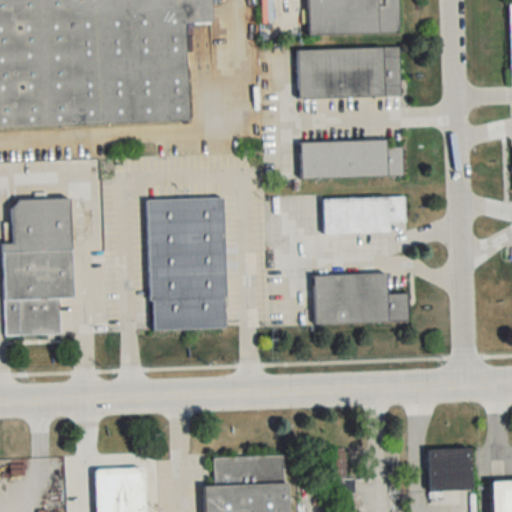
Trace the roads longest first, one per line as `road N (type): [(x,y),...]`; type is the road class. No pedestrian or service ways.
road 1 (residential): [(0,405),(511,385)]
road 2 (residential): [(462,387),(450,0)]
